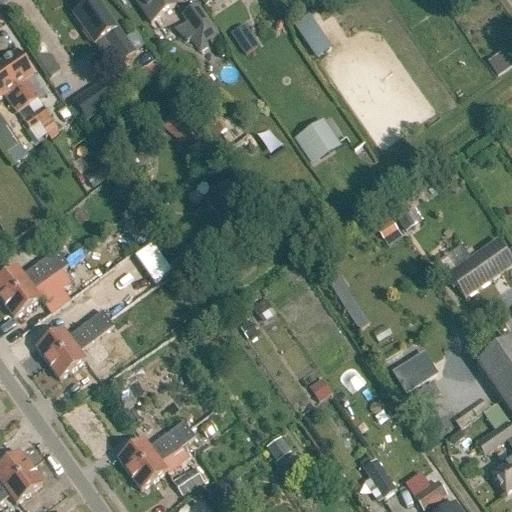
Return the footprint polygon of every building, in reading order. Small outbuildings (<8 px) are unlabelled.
[(132,0),(151,26),(176,9),(169,0),(132,0)] [(95,2),(73,17),(94,47),(104,40),(113,52),(126,43),(118,31),(116,32),(95,2)] [(186,40),(196,54),(217,39),(194,7),(178,19),(191,37),(186,40)] [(294,29),(316,63),(331,53),(309,19),(294,29)] [(258,50),(252,40),(238,49),(244,59),(258,50)] [(511,56),(509,52),(489,66),(497,78),(511,68),(511,56)] [(0,67),(0,69),(28,110),(39,103),(26,84),(33,79),(17,56),(0,67)] [(0,102),(4,99),(17,118),(28,110),(0,69),(0,102)] [(104,83),(76,103),(89,123),(118,103),(104,83)] [(26,123),(33,132),(51,118),(45,109),(26,123)] [(20,146),(0,117),(0,144),(7,154),(20,146)] [(310,165),(332,151),(319,131),(304,140),(309,147),(301,152),(310,165)] [(394,218),(405,234),(415,228),(407,215),(405,216),(403,213),(394,218)] [(377,233),(383,243),(397,233),(391,224),(377,233)] [(499,242),(450,276),(467,302),(511,271),(511,261),(507,255),(499,242)] [(16,272),(0,283),(0,303),(2,307),(62,263),(57,255),(23,280),(16,272)] [(62,263),(2,307),(14,323),(40,304),(51,318),(70,304),(62,292),(70,286),(62,275),(68,271),(62,263)] [(328,285),(334,295),(345,288),(339,278),(328,285)] [(123,323),(126,327),(142,314),(134,304),(118,317),(123,323)] [(351,322),(358,332),(369,325),(363,315),(351,322)] [(36,352),(47,368),(107,324),(102,316),(68,341),(61,333),(36,352)] [(117,316),(107,324),(113,332),(123,323),(118,317),(117,316)] [(47,368),(59,384),(85,365),(79,357),(113,332),(107,324),(47,368)] [(114,362),(130,342),(119,333),(103,352),(114,362)] [(488,359),(476,368),(511,420),(511,344),(511,343),(500,351),(498,349),(486,357),(488,359)] [(392,375),(406,397),(438,377),(424,354),(392,375)] [(125,388),(131,398),(149,386),(142,376),(125,388)] [(305,398),(321,392),(315,376),(299,383),(305,398)] [(504,419),(491,428),(496,435),(507,427),(509,426),(504,419)] [(209,424),(199,431),(207,442),(217,434),(209,424)] [(143,444),(117,463),(129,479),(189,435),(183,427),(168,438),(162,430),(143,444)] [(476,448),(484,459),(511,440),(511,434),(507,427),(496,435),(476,448)] [(189,435),(129,479),(141,495),(167,476),(160,468),(182,452),(194,443),(189,435)] [(289,455),(280,442),(268,451),(276,464),(289,455)] [(182,452),(160,468),(167,476),(169,479),(190,463),(182,452)] [(0,495),(30,473),(19,457),(0,470),(0,495)] [(356,470),(379,505),(392,496),(369,461),(356,470)] [(511,464),(491,479),(505,500),(511,494),(511,464)] [(193,472),(172,485),(182,499),(202,485),(193,472)] [(0,495),(0,507),(10,500),(17,508),(42,489),(30,473),(0,495)] [(409,497),(419,511),(428,511),(446,500),(436,485),(426,491),(424,487),(409,497)]
